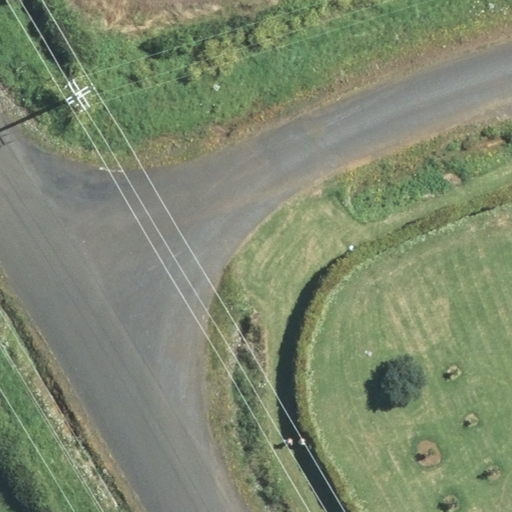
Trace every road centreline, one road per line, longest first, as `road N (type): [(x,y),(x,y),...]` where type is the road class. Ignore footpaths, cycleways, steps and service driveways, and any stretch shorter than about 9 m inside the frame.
road 1 (unclassified): [(511,72),(441,92),(220,186),(55,283)]
road 2 (unclassified): [(189,511),(55,283)]
